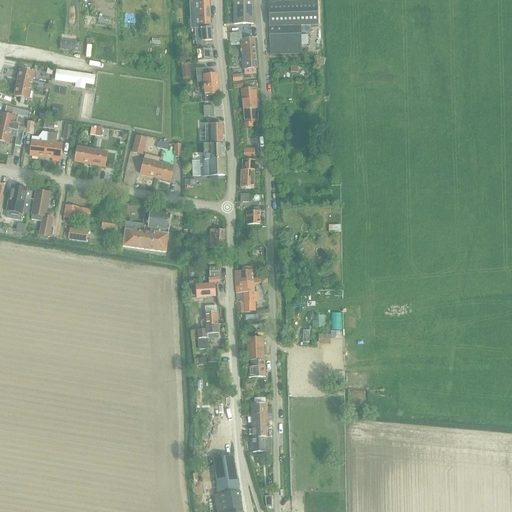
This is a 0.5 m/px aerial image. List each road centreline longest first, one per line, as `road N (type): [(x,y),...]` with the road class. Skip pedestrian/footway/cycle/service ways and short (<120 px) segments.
road 1 (residential): [(276,511),(258,0)]
road 2 (residential): [(238,444),(231,208)]
road 3 (residential): [(231,208),(0,169)]
road 4 (residential): [(231,208),(216,0)]
